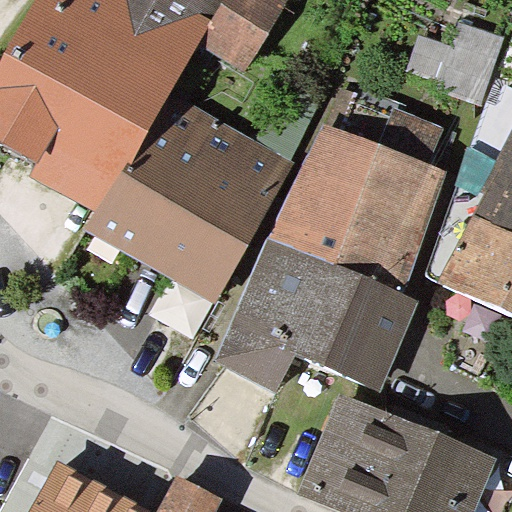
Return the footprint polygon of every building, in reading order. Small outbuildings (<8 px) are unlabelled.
[(34,155),(104,193),(160,103),(200,39),(224,0),(43,0),(35,9),(34,9),(0,69),(0,136),(20,148),(13,160),(20,164),(27,168),(34,155)] [(282,0),(224,0),(200,39),(242,65),(282,0)] [(435,94),(477,108),(498,47),(456,33),(435,94)] [(476,130),(511,150),(511,103),(500,97),(491,112),(484,108),(476,130)] [(216,301),(249,239),(267,206),(282,177),(214,138),(216,135),(160,103),(104,193),(86,226),(149,262),(216,301)] [(249,239),(268,248),(327,280),(291,363),(367,393),(404,305),(372,291),(413,177),(418,164),(428,138),(348,106),(332,145),(321,140),(284,214),(267,206),(249,239)] [(511,202),(511,150),(476,130),(461,174),(511,202)] [(511,202),(461,174),(423,280),(440,288),(439,290),(511,323),(511,202)] [(272,395),(291,363),(327,280),(268,248),(217,365),(272,395)] [(308,488),(365,511),(464,511),(489,452),(347,395),(308,488)] [(147,511),(151,505),(53,452),(20,511),(147,511)] [(161,511),(210,511),(173,491),(161,511)]
